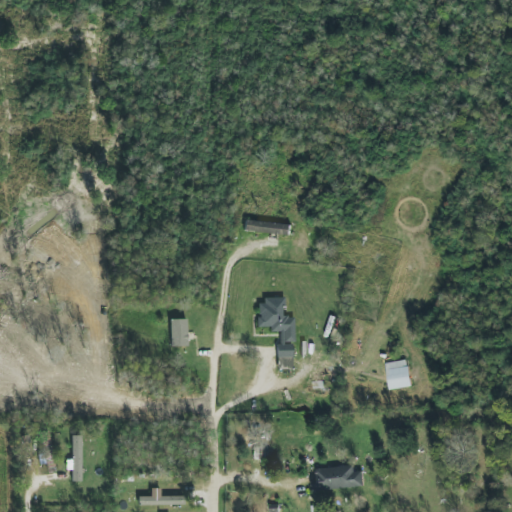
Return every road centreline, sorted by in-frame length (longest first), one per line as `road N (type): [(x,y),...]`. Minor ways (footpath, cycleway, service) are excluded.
road 1 (residential): [(511,407),(389,411),(379,31)]
road 2 (residential): [(457,409),(446,30)]
